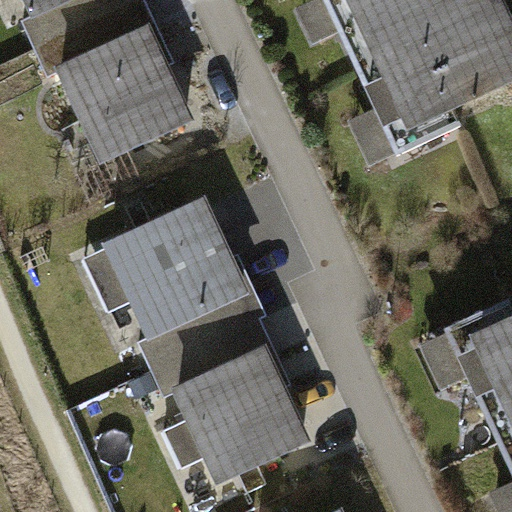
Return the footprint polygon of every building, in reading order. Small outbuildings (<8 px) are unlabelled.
[(22,0),(26,9),(46,0),(22,0)] [(511,37),(495,0),(332,0),(400,150),(511,100),(511,37)] [(151,22),(61,64),(104,156),(194,115),(151,22)] [(206,198),(107,240),(149,338),(248,295),(206,198)] [(511,329),(470,349),(511,442),(511,329)] [(264,356),(179,394),(219,484),(305,446),(264,356)]
